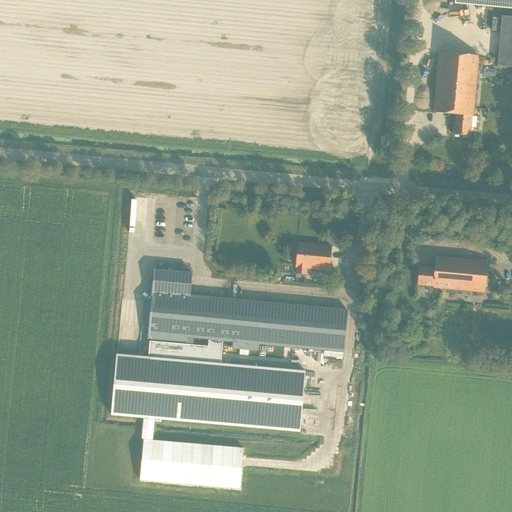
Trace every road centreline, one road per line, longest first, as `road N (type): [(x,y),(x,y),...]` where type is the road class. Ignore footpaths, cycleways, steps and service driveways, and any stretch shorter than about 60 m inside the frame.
road 1 (unclassified): [(511,204),(0,157)]
road 2 (unknown): [(291,461),(318,456),(335,433),(355,293)]
road 3 (unknown): [(192,253),(213,284),(355,293)]
